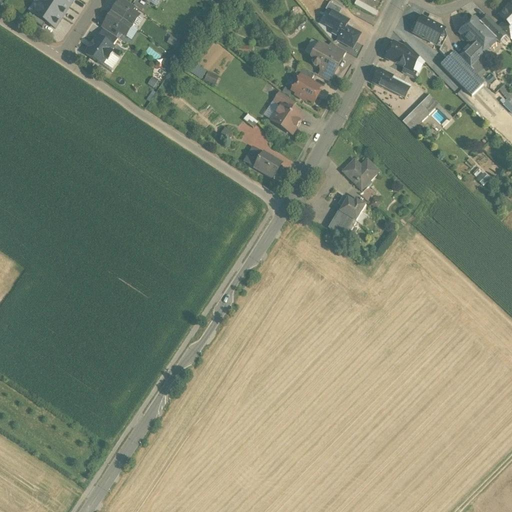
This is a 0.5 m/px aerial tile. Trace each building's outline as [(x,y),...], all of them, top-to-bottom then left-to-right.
[(46,24),(56,31),(76,0),(45,0),(34,17),(46,24)] [(136,11),(123,2),(120,7),(132,15),(136,11)] [(358,2),(356,7),(377,18),(380,13),(358,2)] [(511,2),(509,6),(510,7),(508,10),(500,18),(505,23),(511,29),(511,2)] [(342,11),(330,4),(325,11),(333,16),(334,15),(338,17),(342,11)] [(120,7),(119,7),(112,17),(132,30),(139,20),(120,7)] [(42,30),(46,24),(34,17),(32,15),(28,21),(42,30)] [(338,17),(334,15),(333,16),(326,28),(334,33),(333,36),(339,39),(346,28),(347,28),(349,23),(338,17)] [(431,16),(428,22),(444,31),(441,22),(431,16)] [(132,30),(112,17),(106,27),(119,36),(126,40),(132,30)] [(499,29),(486,17),(479,24),(494,40),(498,44),(505,37),(509,41),(510,41),(499,29)] [(445,32),(445,31),(444,31),(428,22),(423,19),(414,35),(437,47),(445,32)] [(479,24),(475,21),(460,36),(471,46),(479,55),(480,54),(494,40),(479,24)] [(511,40),(511,29),(505,23),(499,29),(510,41),(511,41),(511,40)] [(119,36),(106,27),(103,32),(116,41),(119,36)] [(346,28),(339,39),(337,42),(352,50),(356,43),(355,42),(359,35),(347,28),(346,28)] [(103,32),(98,40),(112,50),(118,42),(103,32)] [(445,32),(437,47),(441,50),(440,53),(447,61),(454,54),(445,32)] [(113,50),(98,40),(87,57),(102,67),(113,50)] [(346,54),(330,45),(327,51),(343,60),(346,54)] [(402,49),(394,45),(386,60),(405,70),(412,73),(412,72),(417,64),(415,62),(403,49),(402,49)] [(419,58),(406,45),(402,49),(403,49),(415,62),(419,58)] [(343,60),(327,51),(320,46),(313,58),(314,62),(312,65),(314,68),(317,70),(319,69),(321,73),(332,79),(343,60)] [(471,46),(460,57),(460,58),(471,68),(478,61),(483,57),(480,54),(479,55),(471,46)] [(447,61),(441,67),(472,98),(485,86),(476,77),(459,59),(454,54),(447,61)] [(478,61),(471,68),(460,58),(459,59),(476,77),(485,68),(478,61)] [(202,80),(208,74),(197,66),(192,73),(202,80)] [(315,76),(303,70),(300,66),(295,75),(301,78),(311,83),(315,76)] [(412,73),(405,70),(402,75),(413,80),(416,74),(412,72),(412,73)] [(393,78),(379,71),(373,85),(387,92),(387,91),(393,78)] [(205,82),(216,86),(219,77),(208,73),(205,82)] [(332,79),(321,73),(318,78),(329,84),(332,79)] [(311,83),(301,78),(295,88),(297,89),(294,94),(298,97),(297,98),(304,102),(305,100),(313,105),(318,98),(315,96),(317,93),(318,93),(320,90),(310,85),(311,83)] [(405,84),(393,78),(387,91),(405,100),(409,91),(403,88),(405,84)] [(504,99),(503,100),(505,105),(511,100),(511,95),(507,86),(499,90),(504,99)] [(286,99),(281,94),(274,105),(281,110),(282,109),(289,114),(290,111),(291,111),(296,104),(286,99)] [(429,97),(416,110),(425,120),(439,106),(429,97)] [(290,111),(289,114),(282,109),(281,110),(276,118),(281,122),(277,127),(292,137),(302,121),(297,118),(299,116),(291,111),(290,111)] [(425,120),(416,110),(407,119),(417,128),(425,120)] [(258,124),(249,116),(244,121),(253,129),(258,124)] [(417,128),(407,119),(403,123),(412,133),(417,128)] [(264,155),(257,152),(248,166),(255,171),(264,155)] [(282,166),(264,155),(255,171),(273,181),(282,166)] [(361,169),(357,173),(350,167),(343,174),(361,192),(365,188),(370,183),(379,174),(367,162),(361,169)] [(348,201),(343,199),(339,207),(343,209),(348,201)] [(354,205),(348,201),(343,209),(340,215),(353,222),(356,224),(366,207),(362,205),(363,205),(361,204),(356,202),(354,205)] [(340,215),(339,214),(329,230),(343,239),(353,222),(340,215)]
